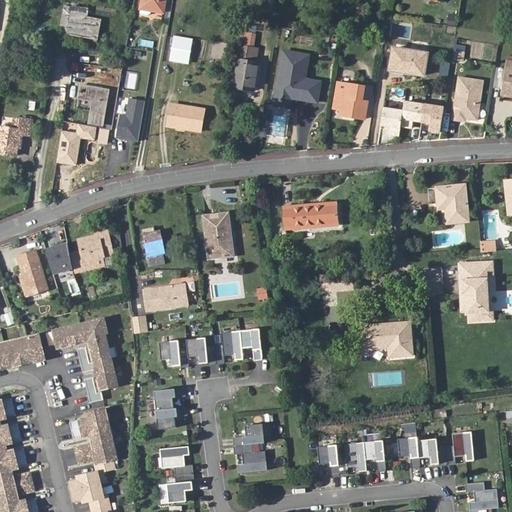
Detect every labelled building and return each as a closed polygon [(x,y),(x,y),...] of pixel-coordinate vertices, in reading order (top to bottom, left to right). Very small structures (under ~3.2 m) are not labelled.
[(165,0),(141,0),(140,9),(164,12),(165,0)] [(355,21),(365,22),(367,8),(357,6),(355,21)] [(68,31),(67,33),(97,38),(100,19),(86,17),(87,11),(71,8),(70,10),(64,9),(60,29),(68,31)] [(448,25),(458,26),(459,15),(449,14),(448,25)] [(253,90),(258,62),(255,62),(257,49),(254,48),(256,34),(243,32),(241,46),(234,87),(253,90)] [(174,37),(170,60),(187,63),(191,40),(174,37)] [(466,61),(467,46),(455,45),(454,61),(466,61)] [(423,75),(427,53),(393,48),(389,69),(423,75)] [(283,50),(274,105),(289,107),(290,97),(317,102),(321,81),(305,79),(309,55),(283,50)] [(99,67),(100,59),(81,57),(80,65),(99,67)] [(501,95),(511,96),(511,61),(507,61),(506,68),(505,68),(501,95)] [(459,77),(452,120),(461,121),(461,118),(466,118),(477,120),(483,81),(459,77)] [(365,119),(368,101),(361,100),(364,86),(337,82),(333,108),(340,109),(339,114),(365,119)] [(79,98),(92,100),(89,122),(102,124),(107,91),(81,86),(79,98)] [(139,141),(146,100),(129,98),(126,115),(120,114),(116,137),(139,141)] [(403,111),(401,126),(412,128),(413,120),(422,122),(424,104),(405,101),(403,111)] [(171,103),(167,126),(200,131),(204,109),(171,103)] [(444,107),(424,104),(422,122),(430,123),(429,131),(440,132),(444,107)] [(403,111),(383,108),(381,125),(389,126),(388,134),(399,135),(401,126),(403,111)] [(283,138),(287,117),(273,114),(269,134),(283,138)] [(30,135),(33,121),(14,118),(12,129),(0,127),(0,128),(0,153),(15,156),(17,148),(20,148),(23,134),(30,135)] [(437,189),(438,205),(446,204),(446,209),(448,224),(469,222),(465,186),(437,189)] [(284,208),(285,230),(338,226),(336,204),(284,208)] [(227,214),(203,218),(208,260),(233,257),(227,214)] [(83,253),(112,246),(111,243),(107,228),(95,231),(97,236),(98,240),(92,241),(91,237),(90,233),(79,236),(82,251),(83,253)] [(143,231),(144,237),(148,258),(146,258),(148,267),(164,264),(163,255),(165,254),(160,232),(153,233),(152,230),(143,231)] [(148,258),(144,237),(139,238),(143,258),(146,258),(148,258)] [(68,244),(45,252),(52,276),(73,270),(68,244)] [(496,244),(481,245),(482,250),(489,249),(490,254),(497,254),(496,244)] [(113,251),(112,246),(83,253),(84,258),(75,260),(77,269),(97,264),(96,260),(95,255),(100,254),(113,251)] [(18,266),(19,269),(37,265),(36,261),(34,254),(16,259),(18,266)] [(37,265),(19,269),(21,276),(17,278),(18,282),(23,281),(24,287),(28,296),(45,292),(37,265)] [(491,265),(459,266),(460,284),(462,283),(463,295),(465,295),(466,313),(466,315),(469,315),(487,314),(486,293),(486,282),(492,282),(491,265)] [(351,275),(320,277),(321,294),(352,292),(351,275)] [(184,285),(143,290),(146,310),(186,306),(184,285)] [(257,293),(259,302),(269,299),(268,290),(257,293)] [(8,326),(16,324),(13,312),(5,314),(8,326)] [(491,314),(487,314),(469,315),(469,323),(492,322),(491,314)] [(143,318),(131,320),(133,335),(145,333),(143,318)] [(47,334),(51,347),(58,346),(59,349),(90,342),(92,347),(79,350),(85,375),(98,371),(99,378),(86,381),(92,405),(105,401),(102,391),(119,387),(106,335),(109,334),(106,320),(47,334)] [(360,327),(362,350),(389,348),(389,353),(390,357),(412,355),(410,323),(360,327)] [(258,333),(239,335),(241,351),(252,350),(259,349),(258,333)] [(241,351),(239,335),(220,337),(221,348),(213,349),(214,353),(222,353),(223,360),(233,358),(233,364),(242,363),(241,351)] [(0,371),(46,360),(41,336),(0,345),(0,371)] [(214,353),(213,349),(206,350),(205,342),(186,344),(187,352),(187,356),(188,361),(198,360),(199,367),(207,366),(206,354),(214,353)] [(187,356),(187,352),(179,353),(178,345),(160,347),(162,363),(171,363),(172,370),(181,369),(179,357),(187,356)] [(261,360),(259,349),(252,350),(253,361),(261,360)] [(215,365),(214,353),(206,354),(207,366),(215,365)] [(222,353),(214,353),(215,365),(223,364),(223,360),(222,353)] [(188,368),(188,361),(187,356),(179,357),(181,369),(188,368)] [(183,391),(172,392),(173,401),(183,400),(183,391)] [(154,394),(156,413),(174,411),(173,401),(172,392),(154,394)] [(0,506),(1,511),(39,511),(37,499),(20,503),(18,495),(35,491),(31,474),(14,478),(12,470),(29,466),(25,449),(8,453),(6,445),(23,441),(19,424),(2,428),(0,420),(0,419),(17,416),(13,399),(0,401),(0,506)] [(97,465),(99,473),(79,478),(80,482),(73,484),(77,501),(84,499),(85,503),(92,502),(93,511),(112,511),(109,498),(105,498),(99,473),(116,469),(114,461),(119,460),(107,410),(87,414),(88,419),(71,423),(75,440),(92,436),(94,444),(77,448),(81,465),(98,461),(99,465),(97,465)] [(174,411),(175,420),(185,419),(184,410),(174,411)] [(174,411),(156,413),(158,432),(176,431),(175,420),(174,411)] [(246,447),(251,446),(263,445),(261,426),(244,428),(245,439),(246,447)] [(418,437),(399,439),(401,456),(411,455),(411,458),(420,457),(421,458),(431,457),(432,464),(441,463),(440,453),(447,452),(448,463),(457,462),(456,457),(466,456),(467,461),(475,460),(473,431),(454,433),(455,446),(447,446),(440,447),(439,439),(419,441),(418,437)] [(234,440),(235,448),(246,447),(245,439),(234,440)] [(333,445),(314,447),(316,465),(326,464),(326,466),(335,465),(336,474),(344,473),(344,468),(354,467),(354,472),(363,471),(362,460),(372,459),(372,462),(381,461),(379,441),(360,443),(341,444),(343,457),(334,458),(333,445)] [(247,455),(241,456),(242,466),(237,467),(238,475),(266,472),(264,453),(252,454),(251,446),(246,447),(247,455)] [(236,456),(241,456),(247,455),(246,447),(235,448),(236,456)] [(174,477),(179,477),(178,469),(186,468),(184,458),(190,458),(188,449),(159,452),(161,470),(173,469),(174,477)] [(447,452),(440,453),(441,463),(448,463),(447,452)] [(431,457),(421,458),(421,465),(432,464),(431,457)] [(381,461),(372,462),(373,470),(382,469),(381,461)] [(335,465),(326,466),(327,475),(336,474),(335,465)] [(178,469),(179,477),(191,476),(190,467),(186,468),(178,469)] [(180,485),(192,484),(191,476),(179,477),(180,485)] [(193,492),(192,484),(180,485),(179,477),(174,477),(175,486),(168,487),(170,505),(187,503),(186,493),(193,492)] [(485,482),(468,484),(469,492),(474,491),(475,502),(470,502),(471,511),(487,511),(487,509),(500,508),(498,489),(485,490),(485,482)]
